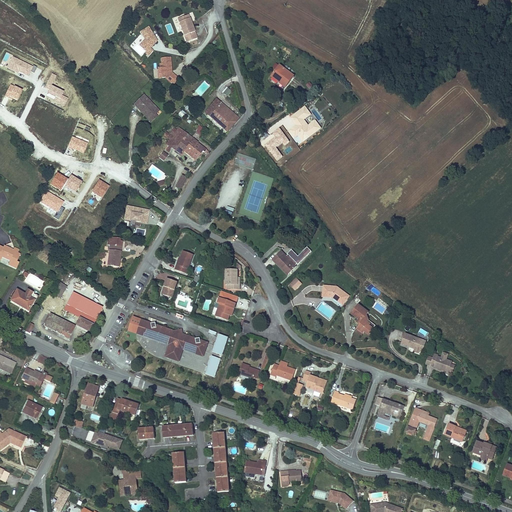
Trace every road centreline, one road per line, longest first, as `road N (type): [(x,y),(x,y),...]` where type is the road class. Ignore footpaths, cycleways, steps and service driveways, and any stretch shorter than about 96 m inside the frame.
road 1 (residential): [(175,212),(254,260),(298,338),(378,371)]
road 2 (secondary): [(119,376),(315,442),(348,462)]
road 3 (tertiary): [(216,4),(247,114),(175,212)]
road 4 (residential): [(0,111),(55,158),(118,178),(175,212)]
road 5 (secondary): [(348,462),(413,476),(507,511)]
road 6 (tertiary): [(175,212),(98,342)]
road 7 (residential): [(378,371),(511,423)]
road 8 (residential): [(38,476),(82,364)]
